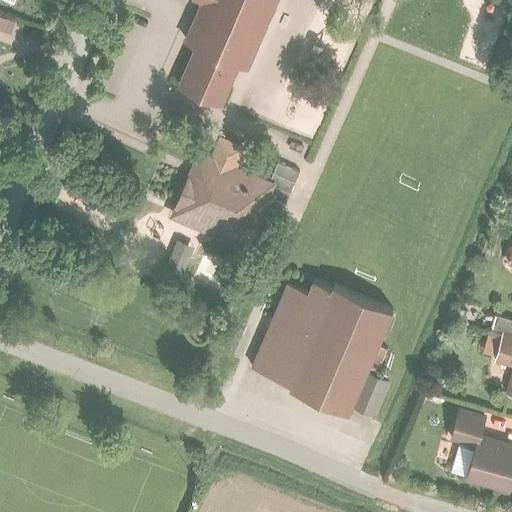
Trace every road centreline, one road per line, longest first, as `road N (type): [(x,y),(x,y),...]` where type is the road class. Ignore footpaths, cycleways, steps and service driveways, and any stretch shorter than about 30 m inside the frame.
road 1 (residential): [(0,343),(439,511)]
road 2 (tertiary): [(98,0),(0,236)]
